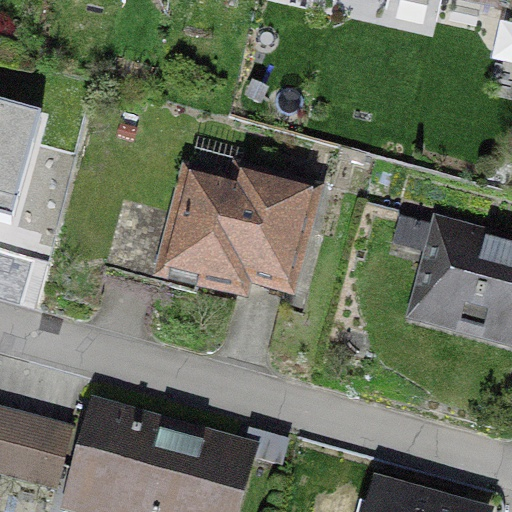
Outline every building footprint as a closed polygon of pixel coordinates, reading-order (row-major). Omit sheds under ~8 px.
[(0,221),(11,225),(41,118),(0,106),(0,221)] [(243,276),(286,288),(311,196),(242,178),(239,192),(191,179),(170,258),(202,267),(199,280),(240,290),(243,276)] [(419,313),(511,338),(511,250),(441,231),(419,313)] [(0,474),(15,419),(0,415),(0,474)] [(79,501),(117,511),(225,511),(241,457),(102,418),(79,501)] [(0,474),(33,483),(55,489),(70,434),(15,419),(0,474)] [(371,511),(439,511),(377,495),(371,511)]
